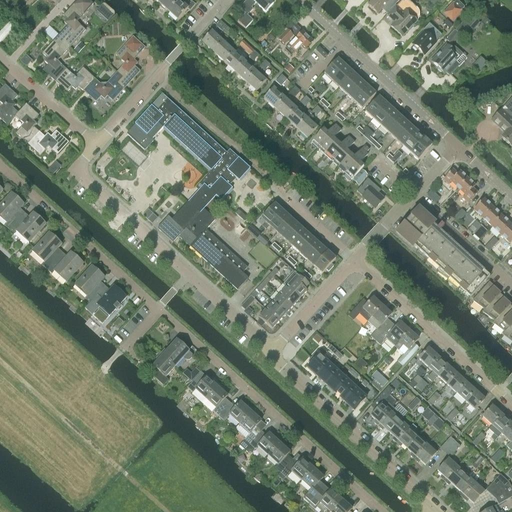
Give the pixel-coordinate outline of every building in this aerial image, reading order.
[(67,26),(53,42),(59,48),(65,42),(71,48),(86,31),(77,22),(93,4),(88,0),(77,0),(63,16),(67,20),(64,23),(67,26)] [(162,0),(159,4),(168,12),(179,0),(181,3),(183,0),(162,0)] [(179,0),(168,12),(177,21),(187,9),(190,11),(195,5),(189,0),(183,0),(181,3),(179,0)] [(268,0),(247,0),(239,9),(245,14),(238,22),(245,29),(253,22),(247,16),(253,10),(251,8),(255,4),(265,13),(273,4),(268,0)] [(373,0),(368,6),(378,15),(384,8),(389,12),(400,0),(373,0)] [(406,0),(403,0),(387,17),(394,23),(391,27),(402,38),(417,22),(418,20),(419,17),(419,13),(418,11),(416,9),(406,0)] [(452,21),(461,12),(464,8),(457,1),(444,14),(452,21)] [(102,5),(96,12),(107,22),(114,15),(102,5)] [(464,22),(447,41),(451,45),(460,36),(462,37),(470,29),(473,31),(479,25),(473,19),(467,25),(464,22)] [(446,20),(443,24),(449,30),(453,26),(446,20)] [(228,29),(220,22),(217,27),(224,34),(228,29)] [(424,33),(413,45),(424,55),(435,43),(441,36),(429,25),(422,32),(424,33)] [(287,30),(278,39),(284,45),(293,36),(287,30)] [(302,32),(288,46),(294,53),(302,45),(305,49),(312,42),(302,32)] [(202,43),(213,53),(222,43),(211,33),(202,43)] [(125,64),(117,73),(123,78),(117,84),(124,90),(140,73),(134,68),(138,64),(134,60),(141,53),(145,49),(132,37),(128,42),(116,56),(125,64)] [(242,42),(239,45),(240,46),(250,56),(254,52),(254,51),(243,41),(242,42)] [(43,71),(55,83),(66,70),(57,62),(71,48),(65,42),(59,48),(53,42),(42,54),(47,59),(44,62),(48,65),(43,71)] [(74,50),(78,54),(85,47),(81,43),(74,50)] [(222,43),(213,53),(223,63),(233,53),(222,43)] [(446,46),(431,63),(438,69),(437,70),(441,74),(442,73),(443,74),(444,73),(449,77),(460,66),(455,61),(455,60),(461,54),(454,48),(451,51),(446,46)] [(318,48),(315,51),(324,59),(327,56),(318,48)] [(253,63),(258,56),(259,56),(254,52),(250,56),(248,58),(253,63)] [(233,53),(223,63),(234,73),(243,63),(233,53)] [(25,66),(31,60),(25,54),(19,60),(25,66)] [(480,58),(470,68),(478,76),(488,65),(480,58)] [(337,60),(324,75),(331,82),(345,67),(337,60)] [(269,66),(264,62),(259,68),(264,72),(269,66)] [(243,63),(234,73),(244,83),(254,73),(243,63)] [(345,67),(331,82),(339,89),(353,74),(345,67)] [(66,70),(55,83),(67,93),(72,88),(75,91),(78,88),(84,93),(95,80),(82,69),(74,78),(66,70)] [(95,80),(84,93),(96,104),(101,98),(104,101),(107,98),(112,103),(124,90),(117,84),(123,78),(117,73),(103,88),(95,80)] [(265,83),(254,73),(244,83),(256,93),(265,83)] [(353,74),(339,89),(347,96),(360,81),(353,74)] [(281,76),(275,82),(278,84),(281,86),(286,80),(281,76)] [(360,81),(347,96),(354,103),(368,88),(360,81)] [(0,119),(7,126),(15,118),(15,117),(18,114),(13,109),(16,106),(13,103),(18,97),(5,86),(0,91),(0,103),(3,107),(0,110),(0,119)] [(294,98),(299,92),(294,87),(289,94),(294,98)] [(368,88),(354,103),(362,110),(375,95),(368,88)] [(264,100),(274,110),(284,100),(273,90),(264,100)] [(199,192),(189,203),(199,213),(203,209),(204,210),(215,197),(221,202),(222,201),(221,201),(231,189),(232,190),(232,189),(228,185),(234,178),(239,182),(240,182),(239,181),(249,170),(250,170),(230,151),(227,154),(162,95),(135,125),(126,135),(145,152),(153,142),(152,141),(163,128),(211,172),(195,189),(199,192)] [(305,108),(310,101),(305,97),(300,103),(305,108)] [(378,98),(365,113),(372,120),(386,105),(378,98)] [(511,98),(491,121),(499,129),(500,128),(505,133),(501,138),(511,148),(511,146),(511,122),(509,119),(511,116),(511,98)] [(327,109),(330,106),(322,99),(320,103),(327,109)] [(284,100),(274,110),(285,120),(294,110),(284,100)] [(16,134),(28,146),(39,134),(34,129),(37,125),(34,122),(39,116),(26,105),(18,114),(15,117),(15,118),(24,126),(16,134)] [(386,105),(372,120),(380,127),(394,112),(386,105)] [(316,117),(321,111),(317,107),(311,113),(316,117)] [(294,110),(285,120),(296,130),(305,120),(294,110)] [(394,112),(380,127),(388,134),(401,119),(394,112)] [(342,123),(345,120),(337,113),(335,116),(342,123)] [(401,119),(388,134),(395,141),(409,126),(401,119)] [(305,120),(296,130),(307,140),(316,130),(305,120)] [(331,130),(337,136),(341,131),(335,126),(331,130)] [(409,126),(395,141),(403,148),(416,133),(409,126)] [(363,137),(366,134),(359,127),(356,130),(363,137)] [(323,131),(311,144),(317,150),(329,138),(333,140),(337,136),(331,130),(327,135),(323,131)] [(39,134),(28,146),(40,157),(48,148),(57,156),(69,143),(56,132),(51,138),(48,135),(45,138),(39,134)] [(416,133),(403,148),(410,155),(424,140),(416,133)] [(329,138),(317,150),(324,156),(336,143),(333,140),(329,138)] [(344,142),(350,148),(354,143),(348,138),(344,142)] [(424,140),(410,155),(418,161),(431,147),(424,140)] [(378,151),(381,148),(374,141),(371,144),(378,151)] [(336,143),(324,156),(331,162),(343,150),(346,152),(350,148),(344,142),(340,147),(336,143)] [(365,147),(358,154),(364,159),(367,155),(366,154),(369,151),(365,147)] [(343,150),(331,162),(338,168),(350,156),(346,152),(343,150)] [(350,156),(338,168),(345,175),(356,162),(359,164),(364,159),(358,154),(353,159),(350,156)] [(393,165),(396,162),(389,155),(386,158),(393,165)] [(356,162),(345,175),(351,181),(363,168),(359,164),(356,162)] [(362,170),(352,181),(358,186),(367,176),(366,175),(363,171),(362,170)] [(450,183),(458,190),(467,180),(459,173),(457,175),(452,171),(443,180),(448,185),(450,183)] [(368,179),(357,191),(363,196),(362,198),(372,207),(375,209),(384,199),(378,194),(381,191),(368,179)] [(475,187),(467,180),(458,190),(465,197),(463,199),(468,204),(477,194),(472,189),(475,187)] [(426,196),(435,204),(440,199),(431,191),(426,196)] [(4,226),(9,231),(25,214),(20,210),(24,206),(12,194),(0,206),(0,218),(6,224),(4,226)] [(473,211),(482,219),(492,208),(483,200),(473,211)] [(188,246),(190,248),(199,256),(237,291),(248,279),(242,274),(247,268),(206,230),(215,220),(204,210),(203,209),(199,213),(189,203),(189,204),(188,203),(187,204),(188,204),(173,221),(172,221),(168,218),(157,230),(173,244),(179,238),(188,246)] [(260,220),(265,224),(262,227),(265,230),(268,227),(269,227),(282,212),(274,205),(260,220)] [(492,208),(482,219),(491,228),(501,217),(492,208)] [(418,251),(470,299),(489,277),(440,233),(444,228),(441,225),(437,229),(433,226),(435,224),(418,209),(416,211),(415,210),(396,231),(397,232),(395,234),(412,249),(414,247),(418,251)] [(148,210),(142,216),(147,220),(152,225),(158,218),(153,214),(148,210)] [(461,210),(453,218),(458,223),(466,214),(461,210)] [(236,214),(242,220),(245,222),(248,219),(239,211),(236,214)] [(282,212),(269,227),(276,234),(290,219),(282,212)] [(25,214),(9,231),(14,236),(17,234),(28,244),(46,225),(33,214),(29,218),(25,214)] [(501,217),(491,228),(500,236),(510,225),(501,217)] [(290,219),(276,234),(284,241),(297,226),(290,219)] [(476,222),(471,227),(476,231),(480,226),(476,222)] [(511,226),(510,225),(500,236),(509,244),(511,241),(511,226)] [(297,226),(284,241),(291,247),(305,233),(297,226)] [(471,227),(467,232),(471,236),(476,231),(471,227)] [(476,233),(472,237),(478,242),(481,238),(487,232),(481,227),(476,233)] [(254,235),(261,242),(264,239),(257,232),(254,235)] [(305,233),(291,247),(299,254),(312,240),(305,233)] [(42,266),(47,270),(62,253),(57,249),(61,245),(49,234),(31,253),(44,264),(42,266)] [(494,239),(489,244),(493,248),(498,243),(494,239)] [(312,240),(299,254),(306,261),(320,246),(312,240)] [(271,247),(279,253),(281,250),(274,243),(271,247)] [(489,244),(485,249),(489,253),(493,248),(489,244)] [(320,246),(306,261),(314,268),(327,253),(320,246)] [(62,253),(47,270),(52,275),(54,273),(66,284),(83,265),(70,253),(67,257),(62,253)] [(327,253),(314,268),(321,275),(326,270),(328,272),(333,267),(331,265),(335,260),(327,253)] [(286,260),(294,267),(296,264),(289,257),(286,260)] [(92,267),(74,286),(86,297),(84,300),(89,304),(105,287),(100,283),(104,278),(92,267)] [(301,274),(309,281),(311,278),(304,271),(301,274)] [(283,285),(286,287),(299,299),(306,292),(304,291),(308,286),(294,273),(283,285)] [(484,310),(485,312),(499,294),(496,291),(497,290),(489,283),(472,301),(484,310)] [(89,304),(84,310),(91,316),(98,308),(108,317),(126,298),(114,287),(110,291),(105,287),(89,304)] [(280,295),(292,307),(299,299),(286,287),(280,295)] [(485,312),(484,310),(482,312),(494,322),(496,323),(509,306),(506,303),(507,301),(499,294),(485,312)] [(273,302),(286,315),(292,307),(280,295),(273,302)] [(250,296),(240,307),(240,308),(244,311),(255,300),(250,296)] [(266,310),(279,322),(286,315),(273,302),(272,303),(269,299),(266,302),(270,306),(266,310)] [(359,315),(368,323),(382,308),(372,299),(367,304),(363,300),(348,317),(353,321),(359,315)] [(496,323),(494,322),(492,324),(504,333),(506,334),(511,325),(511,307),(509,306),(496,323)] [(368,323),(376,331),(370,337),(375,342),(391,324),(387,320),(391,316),(382,308),(368,323)] [(272,330),(279,322),(266,310),(258,319),(272,330)] [(391,324),(375,342),(380,346),(388,338),(396,346),(408,332),(400,324),(396,328),(391,324)] [(511,325),(506,334),(504,333),(502,335),(511,342),(511,325)] [(396,346),(395,348),(399,351),(403,355),(397,362),(403,366),(418,349),(413,345),(418,340),(408,332),(396,346)] [(163,350),(160,354),(175,368),(184,359),(186,361),(190,360),(192,359),(191,355),(179,343),(176,341),(171,346),(165,352),(163,350)] [(331,346),(328,350),(335,357),(338,353),(331,346)] [(419,360),(428,368),(438,358),(428,349),(419,360)] [(310,365),(307,368),(317,377),(328,364),(326,363),(316,353),(308,362),(310,365)] [(166,378),(175,368),(160,354),(156,359),(158,361),(152,366),(155,369),(150,375),(163,386),(168,381),(166,378)] [(432,372),(427,379),(432,383),(438,377),(447,366),(438,358),(428,368),(432,372)] [(328,364),(317,377),(326,386),(338,373),(328,364)] [(447,366),(438,377),(447,386),(456,375),(447,366)] [(186,370),(182,374),(191,383),(193,381),(200,373),(196,369),(191,374),(186,370)] [(338,373),(326,386),(335,394),(347,382),(338,373)] [(456,375),(447,386),(456,394),(465,383),(456,375)] [(195,391),(205,400),(218,385),(214,381),(212,383),(206,378),(204,381),(199,376),(187,388),(193,394),(195,391)] [(417,376),(412,381),(417,385),(421,380),(417,376)] [(412,381),(408,386),(412,390),(417,385),(412,381)] [(347,382),(335,394),(344,403),(356,390),(347,382)] [(465,383),(456,394),(465,402),(475,392),(465,383)] [(213,412),(218,417),(230,404),(224,399),(227,396),(220,391),(222,389),(218,385),(205,400),(215,409),(213,412)] [(370,407),(375,411),(370,416),(376,422),(374,424),(377,427),(393,409),(385,401),(393,392),(388,387),(370,407)] [(356,390),(344,403),(354,412),(366,399),(356,390)] [(475,392),(465,402),(475,411),(484,400),(475,392)] [(431,398),(426,403),(431,407),(435,402),(440,397),(435,393),(431,398)] [(416,399),(412,404),(416,407),(420,402),(416,399)] [(230,404),(218,417),(224,422),(229,416),(240,425),(253,411),(248,407),(246,409),(240,403),(235,409),(230,404)] [(412,404),(407,408),(411,412),(416,407),(412,404)] [(482,417),(492,426),(501,416),(492,407),(482,417)] [(393,409),(377,427),(381,430),(383,428),(388,433),(399,421),(402,418),(393,409)] [(454,409),(450,414),(454,419),(456,417),(459,414),(454,409)] [(244,440),(239,446),(244,451),(249,445),(250,445),(261,432),(256,427),(261,422),(255,416),(257,415),(253,411),(240,425),(249,434),(244,440)] [(461,422),(456,417),(454,419),(450,414),(445,419),(454,428),(455,429),(461,422)] [(434,415),(430,420),(434,424),(438,419),(434,415)] [(492,426),(488,430),(493,435),(491,438),(494,441),(501,434),(510,424),(501,416),(492,426)] [(430,420),(426,425),(427,427),(429,428),(434,424),(430,420)] [(399,421),(388,433),(394,438),(393,440),(396,443),(409,430),(399,421)] [(511,425),(510,424),(501,434),(510,443),(511,440),(511,425)] [(409,430),(396,443),(399,446),(401,444),(406,450),(417,438),(409,430)] [(261,432),(250,445),(255,450),(257,447),(267,456),(281,441),(276,438),(274,440),(268,434),(266,437),(261,432)] [(481,433),(476,438),(481,442),(485,438),(481,433)] [(417,438),(406,450),(412,455),(410,456),(414,460),(426,446),(417,438)] [(439,449),(445,454),(455,443),(450,438),(439,449)] [(472,443),(476,447),(481,442),(476,438),(472,443)] [(275,468),(281,473),(292,460),(287,455),(289,453),(283,447),(285,445),(281,441),(267,456),(277,465),(275,468)] [(455,443),(445,454),(449,458),(460,447),(455,443)] [(426,446),(414,460),(417,463),(419,461),(424,466),(435,454),(426,446)] [(499,450),(495,455),(499,459),(504,454),(499,450)] [(495,455),(490,460),(494,464),(499,459),(495,455)] [(480,457),(475,462),(479,465),(484,461),(480,457)] [(292,460),(281,473),(286,478),(291,472),(302,482),(315,467),(310,463),(308,465),(302,459),(297,465),(292,460)] [(440,479),(444,482),(457,467),(448,459),(437,471),(442,477),(440,479)] [(475,462),(471,467),(475,470),(479,465),(475,462)] [(311,490),(306,496),(303,499),(309,505),(323,488),(318,484),(323,478),(317,473),(319,470),(315,467),(302,482),(311,490)] [(457,467),(444,482),(447,485),(449,483),(454,488),(465,476),(457,467)] [(504,487),(505,489),(510,498),(511,496),(511,489),(508,483),(500,475),(496,479),(501,484),(504,487)] [(465,476),(454,488),(460,493),(459,495),(462,498),(475,484),(465,476)] [(485,491),(490,495),(501,484),(496,479),(485,491)] [(475,484),(462,498),(465,501),(467,499),(473,505),(484,493),(475,484)] [(501,484),(490,495),(495,499),(505,489),(504,487),(501,484)] [(323,488),(309,505),(315,510),(316,508),(320,511),(330,511),(343,498),(338,494),(336,496),(331,491),(329,493),(323,488)] [(505,489),(495,499),(498,505),(510,498),(505,489)] [(349,511),(351,509),(345,504),(347,502),(343,498),(330,511),(349,511)]
